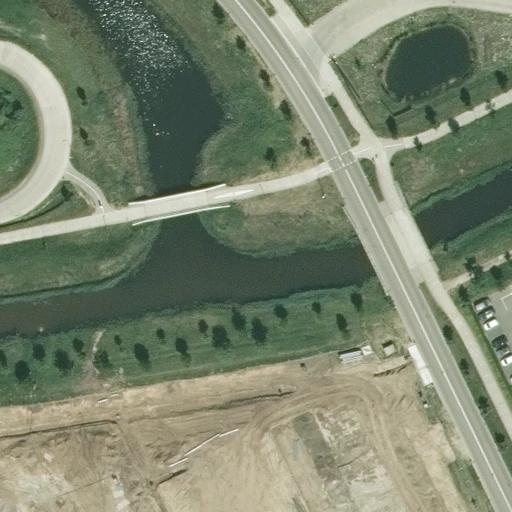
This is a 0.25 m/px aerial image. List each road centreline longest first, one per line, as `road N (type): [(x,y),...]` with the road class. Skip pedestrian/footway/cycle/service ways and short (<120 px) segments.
road 1 (unclassified): [(511,511),(370,223)]
road 2 (unclassified): [(235,0),(298,86),(370,223)]
road 3 (unclassified): [(52,167),(59,133),(52,99),(24,64),(0,52)]
